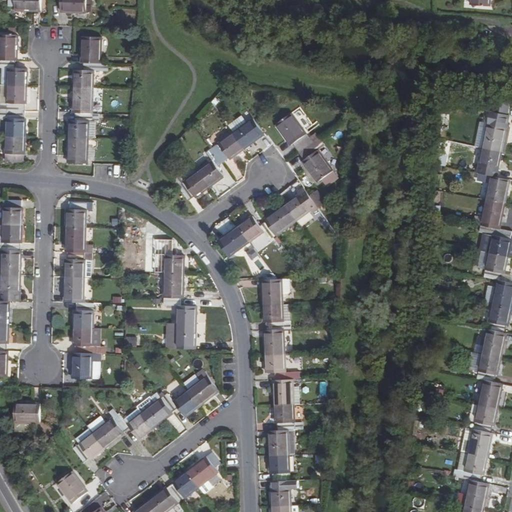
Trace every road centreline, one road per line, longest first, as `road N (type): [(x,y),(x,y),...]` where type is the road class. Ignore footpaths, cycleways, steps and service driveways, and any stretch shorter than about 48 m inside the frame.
road 1 (residential): [(246,402),(240,319),(226,280),(189,234)]
road 2 (residential): [(44,183),(38,364)]
road 3 (residential): [(189,234),(128,194),(44,183)]
road 4 (residential): [(246,402),(157,468),(126,480)]
road 5 (residential): [(48,51),(44,183)]
